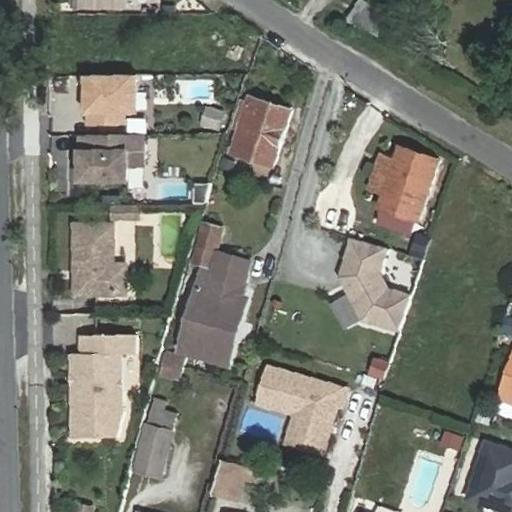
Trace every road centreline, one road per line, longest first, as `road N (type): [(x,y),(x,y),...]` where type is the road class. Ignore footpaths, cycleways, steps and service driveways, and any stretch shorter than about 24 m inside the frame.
road 1 (residential): [(259,0),(511,157)]
road 2 (unclassified): [(7,511),(0,313)]
